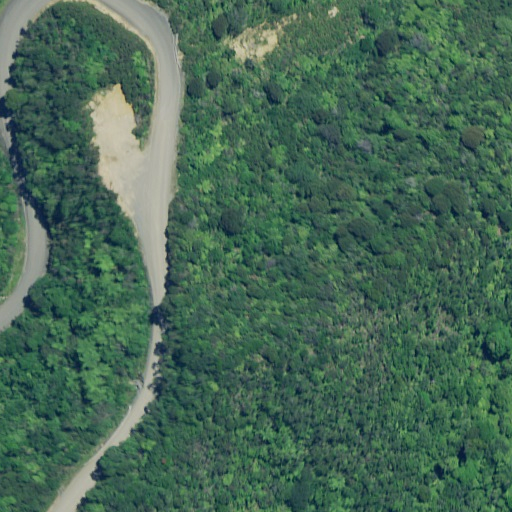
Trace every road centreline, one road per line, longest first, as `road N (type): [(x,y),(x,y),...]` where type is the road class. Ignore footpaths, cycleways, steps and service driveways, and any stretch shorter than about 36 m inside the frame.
road 1 (unclassified): [(53,511),(121,429),(164,306),(152,181),(167,61),(140,15),(120,0)]
road 2 (unclassified): [(27,0),(14,12),(8,60),(32,276),(0,318)]
